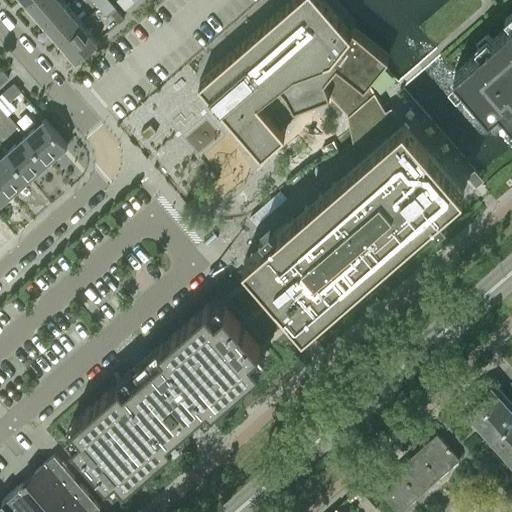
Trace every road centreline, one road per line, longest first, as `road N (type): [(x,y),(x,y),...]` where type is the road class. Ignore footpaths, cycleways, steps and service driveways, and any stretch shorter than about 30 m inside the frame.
road 1 (unknown): [(0,420),(12,419),(178,281),(187,251),(162,227),(138,225),(0,338)]
road 2 (tertiary): [(237,511),(511,272)]
road 3 (residential): [(0,278),(104,188),(109,163),(83,111),(0,22)]
